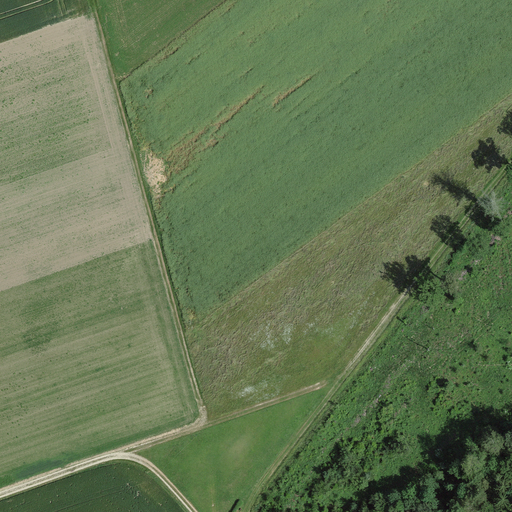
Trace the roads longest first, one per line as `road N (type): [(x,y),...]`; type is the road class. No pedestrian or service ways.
road 1 (track): [(511,162),(334,378),(132,456)]
road 2 (track): [(207,424),(92,0)]
road 3 (track): [(193,511),(132,456),(101,458),(0,493)]
